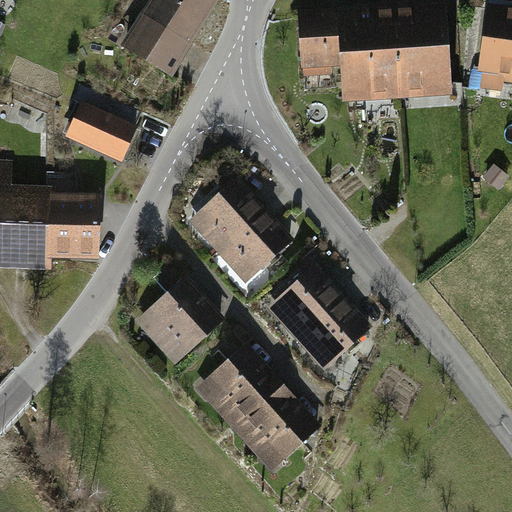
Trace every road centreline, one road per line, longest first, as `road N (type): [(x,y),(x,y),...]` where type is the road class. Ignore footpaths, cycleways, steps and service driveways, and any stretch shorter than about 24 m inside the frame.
road 1 (unclassified): [(227,99),(406,297),(511,433)]
road 2 (residential): [(227,99),(180,152),(113,279),(0,414)]
road 3 (track): [(266,511),(88,312)]
